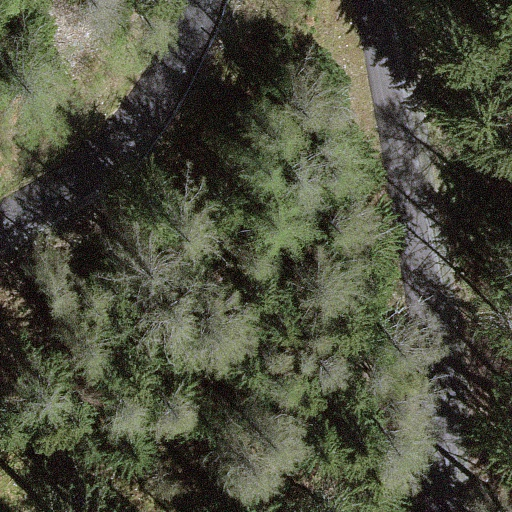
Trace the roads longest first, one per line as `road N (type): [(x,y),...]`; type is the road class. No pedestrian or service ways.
road 1 (unclassified): [(446,511),(432,300),(369,0)]
road 2 (unclassified): [(202,0),(188,50),(151,110),(0,226)]
